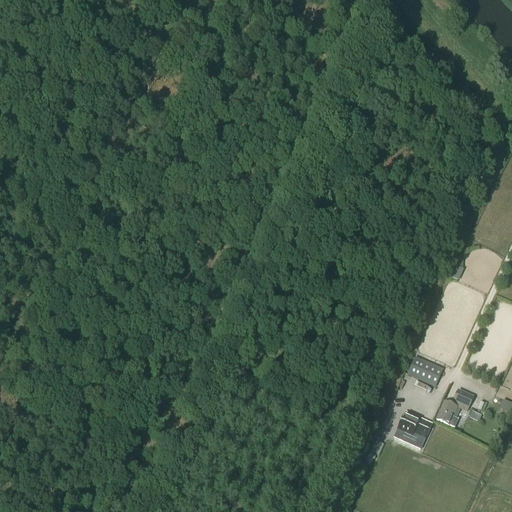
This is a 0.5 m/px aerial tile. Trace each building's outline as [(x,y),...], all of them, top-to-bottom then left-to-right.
[(415,359),(407,376),(435,388),(443,371),(415,359)] [(467,413),(474,398),(458,391),(451,405),(444,402),(435,421),(450,427),(453,419),(456,420),(460,410),(467,413)] [(511,405),(503,401),(497,412),(508,417),(511,409),(511,405)] [(424,442),(432,425),(405,413),(397,430),(424,442)] [(373,455),(379,444),(372,440),(367,451),(373,455)]
